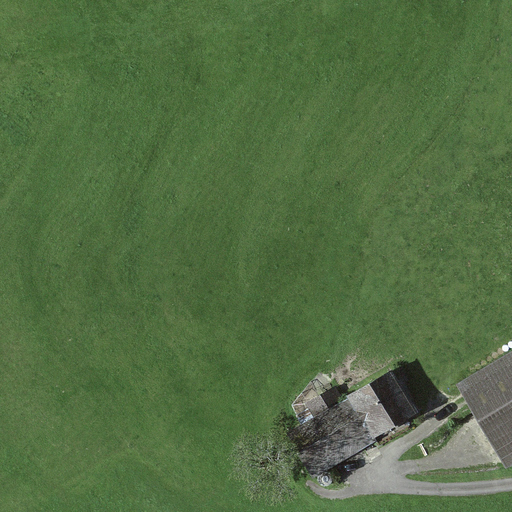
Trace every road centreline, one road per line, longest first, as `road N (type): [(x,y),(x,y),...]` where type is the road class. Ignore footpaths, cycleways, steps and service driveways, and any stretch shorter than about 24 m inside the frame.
road 1 (track): [(368,482),(439,414),(433,384),(450,362),(511,330)]
road 2 (unclassified): [(511,483),(469,491),(368,482)]
